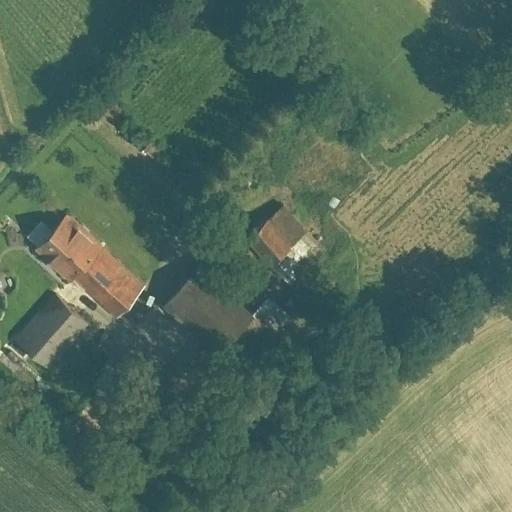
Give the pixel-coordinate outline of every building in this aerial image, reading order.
[(66,213),(36,248),(114,315),(145,280),(66,213)] [(270,213),(246,234),(297,293),(335,261),(307,228),(293,240),(270,213)] [(194,267),(166,298),(239,364),(267,333),(194,267)] [(60,292),(16,341),(52,373),(96,323),(60,292)] [(249,306),(273,329),(287,315),(263,292),(249,306)]
